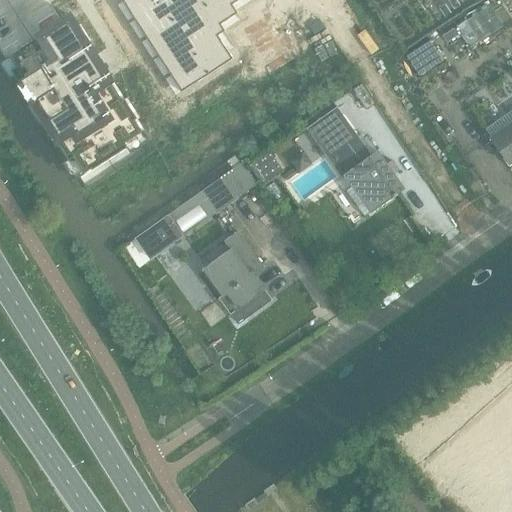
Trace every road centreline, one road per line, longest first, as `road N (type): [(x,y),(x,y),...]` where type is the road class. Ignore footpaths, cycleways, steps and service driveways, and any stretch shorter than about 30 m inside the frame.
road 1 (residential): [(242,413),(485,246)]
road 2 (residential): [(485,246),(326,0)]
road 3 (primary): [(143,511),(0,275)]
road 4 (primary): [(0,381),(87,511)]
